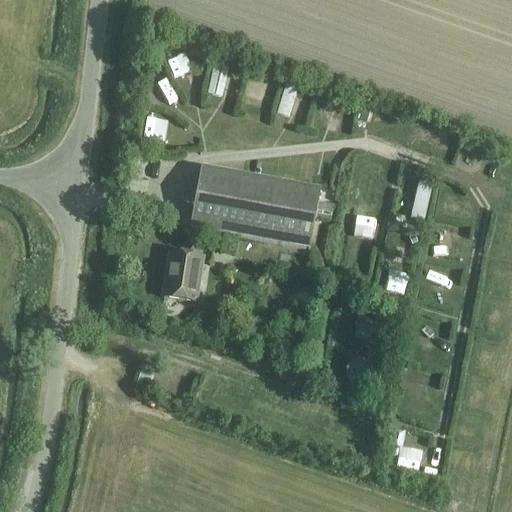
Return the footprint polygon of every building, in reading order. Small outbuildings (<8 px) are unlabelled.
[(170,48),(159,53),(173,84),(184,79),(170,48)] [(228,65),(213,61),(205,98),(219,101),(228,65)] [(247,80),(266,89),(275,72),(255,62),(247,80)] [(274,118),(285,122),(297,86),(285,82),(274,118)] [(408,140),(450,155),(455,143),(413,127),(408,140)] [(315,220),(328,223),(332,207),(327,206),(318,205),(320,195),(212,174),(200,172),(190,221),(188,231),(309,254),(315,220)] [(149,174),(148,196),(157,197),(159,175),(149,174)] [(430,187),(416,184),(408,220),(422,223),(430,187)] [(162,301),(193,306),(201,259),(181,256),(180,261),(168,259),(162,301)] [(135,387),(145,390),(150,371),(140,368),(135,387)]
